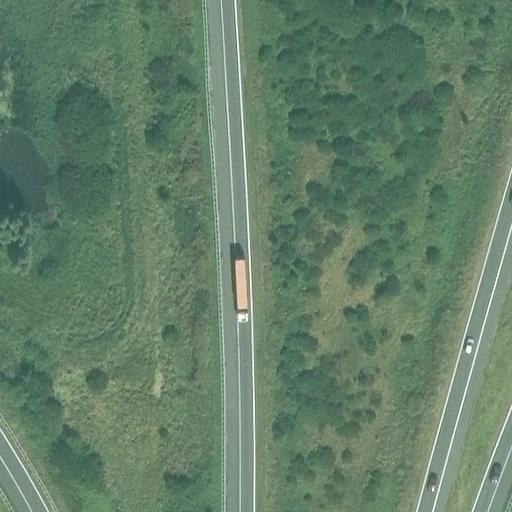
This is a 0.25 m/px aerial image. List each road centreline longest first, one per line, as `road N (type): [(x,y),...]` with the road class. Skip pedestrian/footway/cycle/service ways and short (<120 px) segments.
road 1 (motorway): [(228,0),(249,511)]
road 2 (motorway): [(424,511),(511,195)]
